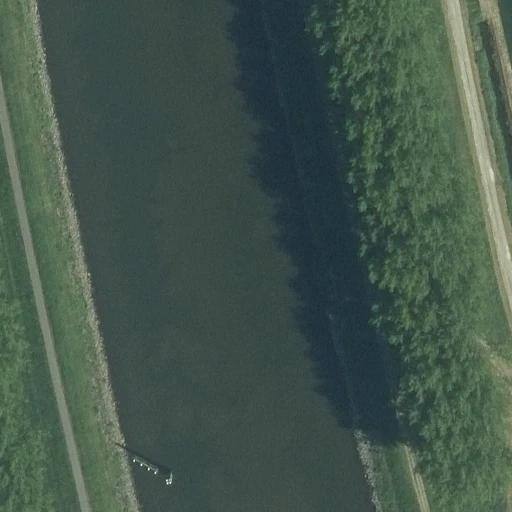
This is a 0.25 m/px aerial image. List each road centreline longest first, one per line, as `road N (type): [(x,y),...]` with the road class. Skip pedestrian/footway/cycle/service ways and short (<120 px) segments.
road 1 (track): [(311,0),(391,388),(428,511)]
road 2 (track): [(511,279),(453,0)]
